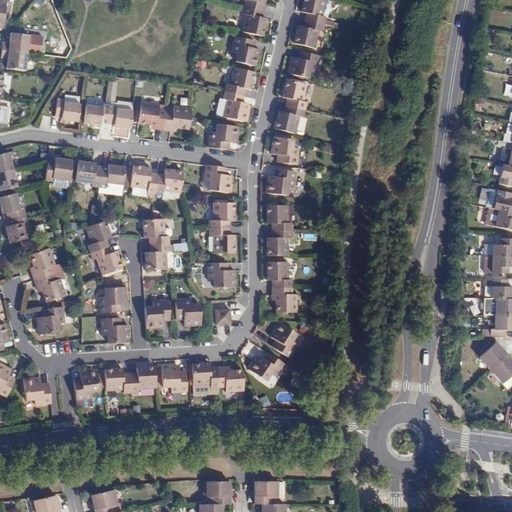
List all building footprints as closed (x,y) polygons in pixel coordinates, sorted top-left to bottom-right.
[(263,11),(264,4),(262,4),(262,0),(245,0),(248,1),(247,7),(260,11),(263,11)] [(303,0),(300,12),(306,14),(309,15),(307,21),(323,25),(325,18),(322,17),(325,0),(303,0)] [(260,11),(247,7),(241,33),(262,37),(266,19),(261,18),(259,17),(260,11)] [(322,32),(323,25),(307,21),(306,28),(303,27),(297,26),(293,44),(314,49),(318,31),(322,32)] [(28,36),(10,34),(9,43),(2,42),(1,50),(26,53),(28,36)] [(258,50),(252,48),(248,48),(250,40),(234,37),(231,52),(235,53),(234,61),(254,66),(258,50)] [(26,53),(1,50),(0,59),(7,59),(7,62),(6,69),(24,71),(26,53)] [(300,60),(298,59),(289,57),(286,73),(305,78),(307,70),(314,71),(317,56),(302,52),(300,60)] [(253,72),(233,68),(229,86),(225,85),(224,92),(240,95),(241,88),(245,89),(249,90),(253,72)] [(287,106),(303,110),(305,103),(301,101),(305,86),(284,80),(280,97),(287,99),(288,100),(287,106)] [(240,95),(224,92),(222,98),(220,97),(216,115),(242,121),(246,104),(242,103),(238,103),(240,95)] [(62,103),(77,104),(78,97),(63,95),(63,101),(62,103)] [(54,115),(54,117),(61,118),(60,121),(77,124),(79,105),(77,104),(62,103),(63,101),(56,100),(55,103),(54,115)] [(109,106),(107,124),(113,124),(113,128),(130,130),(133,105),(116,103),(115,106),(109,105),(109,106)] [(158,106),(141,104),(138,125),(156,128),(155,131),(162,132),(165,115),(158,114),(158,106)] [(85,124),(100,127),(101,123),(107,124),(109,106),(104,106),(104,108),(87,106),(85,124)] [(302,117),(303,110),(287,106),(285,113),(284,113),(276,111),(273,128),(294,132),(298,116),(302,117)] [(172,116),(165,115),(162,132),(170,133),(170,129),(188,132),(190,118),(191,110),(174,108),(172,116)] [(210,133),(209,148),(224,150),(225,144),(228,145),(235,145),(237,130),(217,127),(216,133),(210,133)] [(270,155),(277,156),(280,156),(279,164),(295,165),(297,150),(290,149),(291,141),(272,139),(270,155)] [(0,172),(12,170),(8,153),(0,154),(0,172)] [(47,161),(45,180),(51,181),(51,179),(67,181),(70,161),(54,158),(54,161),(47,160),(47,161)] [(95,166),(95,164),(79,161),(76,182),(93,184),(93,186),(99,187),(99,185),(101,167),(95,166)] [(108,168),(101,167),(99,185),(106,186),(106,183),(122,185),(125,168),(108,165),(108,168)] [(222,167),(206,165),(204,181),(210,182),(209,191),(229,194),(231,177),(224,176),(221,176),(222,167)] [(498,184),(511,187),(511,167),(507,167),(502,165),(498,184)] [(150,174),(150,169),(133,167),(130,187),(148,189),(147,193),(154,194),(156,178),(150,177),(150,174)] [(0,190),(16,187),(12,170),(0,172),(0,190)] [(156,178),(154,194),(162,195),(162,191),(169,192),(180,193),(182,173),(165,170),(164,175),(163,179),(156,178)] [(294,174),(278,171),(277,178),(273,178),(266,177),(264,194),(284,197),(285,188),(291,189),(294,174)] [(496,191),(489,190),(485,207),(493,209),(496,191)] [(168,199),(169,192),(162,191),(162,195),(161,200),(166,201),(168,199)] [(497,191),(493,209),(498,210),(511,213),(511,200),(510,201),(511,194),(497,191)] [(0,198),(0,209),(1,214),(6,213),(7,220),(24,216),(23,210),(19,211),(15,195),(0,198)] [(210,222),(210,228),(225,228),(225,221),(228,221),(234,221),(234,205),(213,205),(213,222),(210,222)] [(286,224),(286,206),(265,206),(265,224),(272,224),(274,225),(274,231),(290,231),(290,224),(286,224)] [(94,225),(105,221),(104,217),(99,218),(100,208),(96,207),(94,225)] [(494,227),(511,230),(511,213),(498,210),(494,227)] [(24,216),(7,220),(9,226),(4,227),(8,244),(25,240),(22,224),(26,223),(24,216)] [(151,220),(144,220),(145,238),(147,238),(150,238),(151,245),(168,244),(168,237),(164,237),(163,230),(163,220),(151,220)] [(88,246),(90,253),(105,248),(102,241),(106,240),(111,238),(105,221),(94,225),(90,226),(84,228),(91,246),(88,246)] [(225,228),(210,228),(209,236),(213,236),(214,254),(234,253),(234,235),(229,235),(225,236),(225,228)] [(290,238),(290,231),(274,231),(275,238),(272,238),(265,238),(265,256),(286,256),(286,238),(290,238)] [(491,256),(511,256),(511,239),(500,239),(499,245),(492,245),(491,256)] [(168,244),(151,245),(151,253),(148,253),(146,253),(147,271),(165,270),(165,252),(169,251),(169,250),(168,246),(168,244)] [(105,248),(90,253),(92,259),(96,258),(102,275),(121,269),(116,252),(111,253),(107,254),(105,248)] [(32,281),(48,276),(45,270),(48,269),(53,267),(48,251),(29,257),(34,273),(30,275),(32,281)] [(483,273),(507,274),(507,267),(511,267),(511,256),(491,256),(484,256),(483,273)] [(265,263),(265,281),(272,281),(275,281),(275,288),(289,288),(291,288),(290,281),(286,281),(286,264),(265,263)] [(224,264),(208,264),(208,280),(213,280),(212,287),(233,287),(234,271),(227,271),(224,271),(224,264)] [(50,284),(48,276),(32,281),(35,289),(39,288),(45,305),(64,299),(58,281),(53,283),(50,284)] [(495,299),(511,299),(511,287),(507,287),(507,280),(491,280),(491,288),(484,287),(484,297),(491,297),(491,299),(495,299)] [(289,295),(289,288),(275,288),(272,288),(272,295),(276,295),(277,313),(297,313),(297,295),(289,295)] [(119,305),(127,304),(126,289),(105,290),(106,300),(102,301),(102,313),(116,312),(116,305),(119,305)] [(491,299),(483,298),(483,315),(495,316),(495,299),(491,299)] [(495,316),(511,316),(511,299),(495,299),(495,316)] [(176,302),(176,317),(185,317),(185,321),(185,327),(202,326),(201,307),(192,307),(191,301),(176,302)] [(153,309),(144,309),(145,329),(162,328),(161,322),(161,318),(169,318),(168,303),(153,304),(153,309)] [(46,317),(43,318),(37,318),(39,336),(59,333),(58,324),(64,323),(63,307),(46,309),(46,317)] [(230,324),(230,309),(215,310),(215,325),(230,324)] [(482,337),(505,338),(505,330),(511,330),(511,316),(495,316),(494,330),(482,330),(482,337)] [(108,335),(108,344),(129,342),(128,325),(120,326),(117,326),(117,319),(102,319),(103,335),(108,335)] [(277,343),(274,349),(287,357),(296,345),(291,342),(295,336),(278,324),(269,337),(275,341),(277,343)] [(0,351),(1,352),(0,346),(0,343),(2,343),(9,342),(6,325),(0,326),(0,351)] [(475,355),(490,371),(507,355),(496,342),(491,347),(486,351),(483,348),(475,355)] [(257,347),(253,353),(256,354),(264,360),(269,354),(257,347)] [(274,377),(279,369),(282,363),(269,354),(264,360),(256,354),(246,369),(264,381),(269,374),(274,377)] [(511,378),(511,376),(511,374),(511,360),(507,355),(490,371),(506,389),(511,383),(511,378)] [(0,390),(7,394),(14,380),(7,376),(8,374),(12,367),(0,360),(0,390)] [(286,374),(290,368),(282,363),(279,369),(286,374)] [(138,389),(156,388),(154,366),(136,367),(136,374),(137,376),(130,377),(131,393),(138,393),(138,389)] [(178,377),(178,373),(178,366),(161,367),(163,388),(169,387),(169,393),(186,392),(185,376),(178,377)] [(211,391),(218,390),(217,375),(210,375),(210,369),(209,366),(192,368),(193,387),(211,387),(211,391)] [(124,393),(131,393),(130,377),(123,377),(123,374),(122,368),(104,369),(105,391),(124,390),(124,393)] [(80,382),(73,383),(75,399),(90,397),(92,397),(91,392),(100,391),(100,387),(99,382),(103,382),(102,376),(98,377),(98,371),(97,370),(80,372),(80,378),(80,382)] [(217,375),(218,390),(226,390),(227,396),(243,395),(242,374),(225,375),(225,371),(217,371),(217,375)] [(35,404),(50,402),(48,385),(41,386),(41,382),(40,376),(22,378),(25,400),(34,399),(35,404)] [(75,399),(76,405),(86,404),(86,406),(92,406),(92,399),(90,399),(90,397),(75,399)] [(203,496),(203,505),(222,504),(229,505),(229,482),(208,482),(208,497),(203,496)] [(255,494),(255,505),(262,504),(277,504),(277,496),(281,496),(283,494),(283,482),(277,482),(254,482),(255,494)] [(91,495),(94,511),(118,511),(117,505),(113,490),(91,495)] [(59,511),(56,496),(33,501),(35,511),(59,511)]
